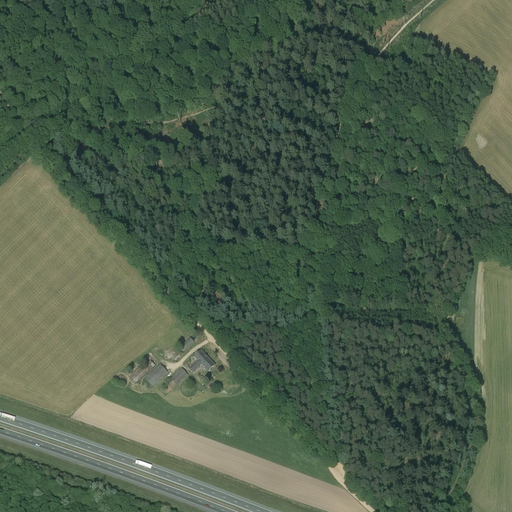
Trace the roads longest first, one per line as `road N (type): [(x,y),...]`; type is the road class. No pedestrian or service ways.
road 1 (track): [(30,143),(336,475)]
road 2 (motorway): [(261,511),(0,417)]
road 3 (motorway): [(0,431),(226,511)]
road 4 (track): [(190,0),(80,98)]
